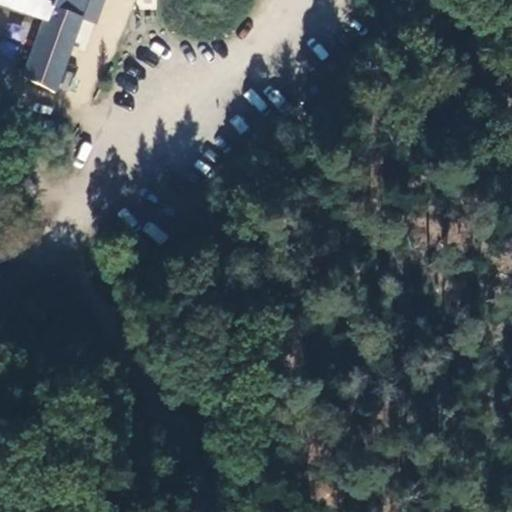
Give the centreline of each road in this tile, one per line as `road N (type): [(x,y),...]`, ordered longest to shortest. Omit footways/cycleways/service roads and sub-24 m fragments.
road 1 (track): [(225,511),(63,224)]
road 2 (track): [(145,139),(0,76)]
